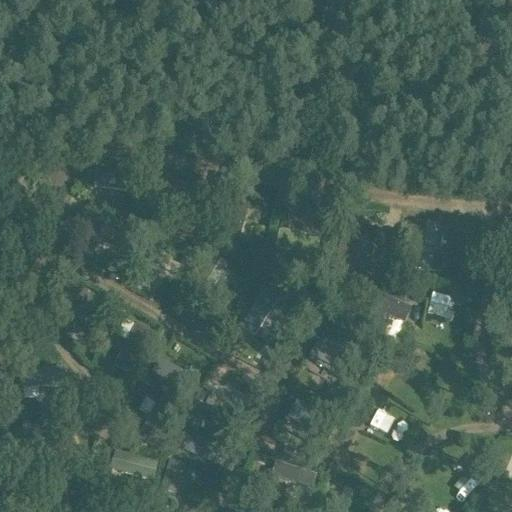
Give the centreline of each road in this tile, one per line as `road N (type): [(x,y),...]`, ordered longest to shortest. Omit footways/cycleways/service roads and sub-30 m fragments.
road 1 (track): [(511,210),(81,155),(60,170),(45,260)]
road 2 (track): [(218,511),(277,403),(271,385),(45,260)]
road 3 (track): [(45,260),(36,296),(43,321),(107,415),(109,434),(84,511)]
road 4 (track): [(511,420),(490,400),(480,360),(485,265),(499,212)]
road 5 (track): [(379,511),(397,469),(427,447),(458,433),(511,427)]
